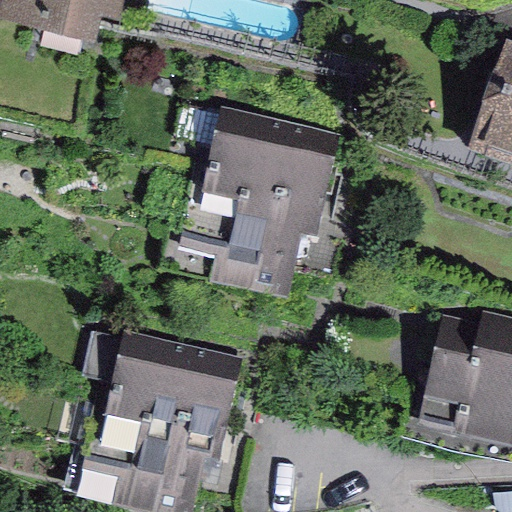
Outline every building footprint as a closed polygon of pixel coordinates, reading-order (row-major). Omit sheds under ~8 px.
[(5,0),(4,6),(37,13),(36,17),(91,30),(97,2),(88,0),(5,0)] [(511,67),(481,154),(511,164),(511,67)] [(200,172),(197,182),(287,201),(281,228),(302,233),(317,236),(334,159),(332,153),(328,148),(296,141),(298,131),(220,113),(206,173),(200,172)] [(289,292),(302,233),(281,228),(287,201),(197,182),(195,181),(180,249),(216,257),(212,275),(289,292)] [(424,403),(427,403),(511,423),(511,325),(505,326),(500,335),(443,322),(432,367),(424,403)] [(300,402),(315,340),(283,332),(269,395),(300,402)] [(103,396),(101,406),(190,426),(184,452),(206,457),(221,461),(238,383),(236,377),(231,372),(200,365),(202,355),(123,337),(110,398),(103,396)] [(329,409),(344,347),(315,340),(300,402),(329,409)] [(360,416),(375,354),(344,347),(329,409),(360,416)] [(390,423),(405,361),(375,354),(360,416),(390,423)] [(405,361),(390,423),(421,430),(427,403),(424,403),(432,367),(405,361)] [(161,511),(193,511),(206,457),(184,452),(190,426),(101,406),(99,405),(83,473),(119,481),(115,502),(161,511)] [(511,511),(511,494),(495,496),(496,508),(501,511),(511,511)]
